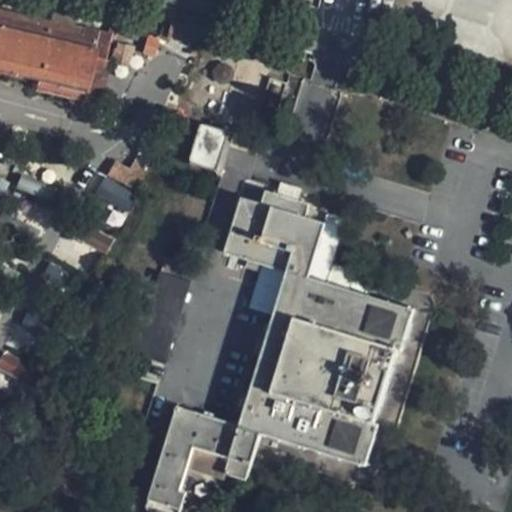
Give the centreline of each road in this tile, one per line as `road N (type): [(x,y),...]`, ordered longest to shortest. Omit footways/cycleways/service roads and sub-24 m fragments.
road 1 (unknown): [(301,178),(246,176),(227,190),(155,416)]
road 2 (residential): [(330,46),(511,107)]
road 3 (residential): [(153,0),(330,46)]
road 4 (unknown): [(301,178),(444,226)]
road 5 (unknown): [(511,314),(468,452)]
road 6 (unknown): [(330,46),(301,178)]
